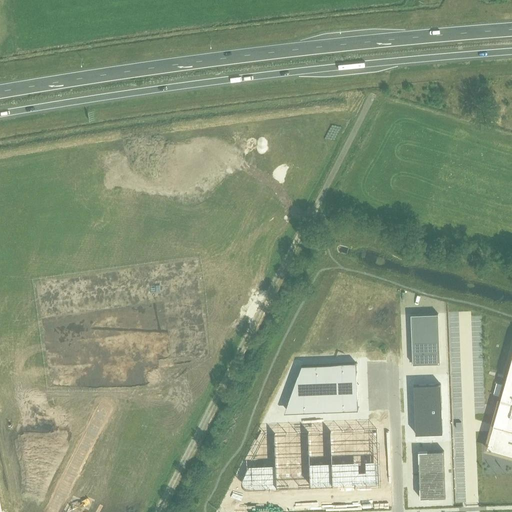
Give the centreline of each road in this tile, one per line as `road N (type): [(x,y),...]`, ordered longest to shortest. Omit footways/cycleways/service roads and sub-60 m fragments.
road 1 (trunk): [(0,114),(511,50)]
road 2 (trunk): [(511,30),(237,56),(0,90)]
road 3 (track): [(159,511),(313,213)]
road 4 (unclassified): [(313,213),(371,95)]
